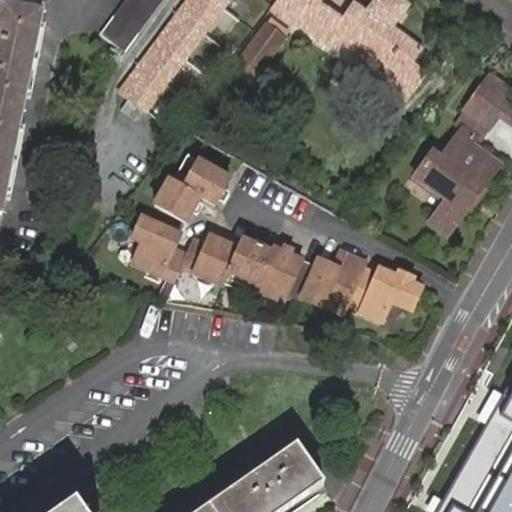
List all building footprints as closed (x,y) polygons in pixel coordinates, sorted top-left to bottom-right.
[(125,54),(164,0),(127,0),(100,36),(125,54)] [(228,0),(188,0),(120,93),(127,99),(120,110),(136,123),(145,111),(228,0)] [(322,0),(281,0),(274,10),(397,87),(394,92),(408,103),(428,76),(413,64),(424,51),(394,29),(410,7),(401,0),(376,0),(368,12),(357,3),(344,21),(321,4),(323,1),(322,0)] [(0,213),(2,214),(43,10),(1,2),(0,7),(0,213)] [(273,24),(240,67),(260,83),(293,39),(273,24)] [(511,93),(489,77),(464,111),(491,129),(499,118),(511,127),(511,93)] [(491,129),(464,111),(454,124),(461,129),(474,138),(470,144),(476,149),(491,129)] [(474,138),(461,129),(441,157),(434,152),(415,177),(446,200),(429,223),(448,236),(500,167),(476,149),(470,144),(474,138)] [(184,190),(198,163),(188,158),(173,184),(184,190)] [(215,207),(230,180),(198,163),(184,190),(200,199),(215,207)] [(173,184),(167,180),(153,206),(185,224),(186,222),(200,199),(184,190),(173,184)] [(131,265),(173,283),(179,269),(186,255),(175,250),(178,244),(169,240),(172,232),(142,219),(136,230),(131,241),(140,245),(131,265)] [(181,236),(172,232),(169,240),(178,244),(181,236)] [(179,269),(222,287),(223,285),(228,275),(240,249),(211,237),(206,246),(192,241),(186,255),(179,269)] [(244,240),(240,249),(228,275),(256,287),(271,253),(244,240)] [(273,248),(271,253),(256,287),(284,300),(288,292),(302,298),(315,270),(314,270),(302,263),(302,261),(273,248)] [(365,270),(366,267),(339,255),(335,267),(326,264),(323,272),(315,269),(315,270),(302,298),(301,301),(322,309),(326,300),(348,309),(362,275),(365,270)] [(326,264),(319,261),(315,269),(323,272),(326,264)] [(365,270),(362,275),(373,280),(375,275),(365,270)] [(420,290),(411,286),(396,280),(377,272),(375,275),(373,280),(362,275),(348,309),(381,323),(389,304),(412,313),(420,290)] [(223,285),(251,297),(256,287),(228,275),(223,285)] [(411,286),(412,281),(399,275),(396,280),(411,286)] [(284,300),(299,306),(301,301),(302,298),(288,292),(284,300)] [(322,309),(345,318),(346,313),(348,309),(326,300),(322,309)] [(511,511),(511,382),(498,405),(511,413),(511,441),(473,511),(511,511)] [(297,446),(200,511),(282,511),(323,484),(297,446)] [(81,511),(75,503),(61,511),(81,511)]
